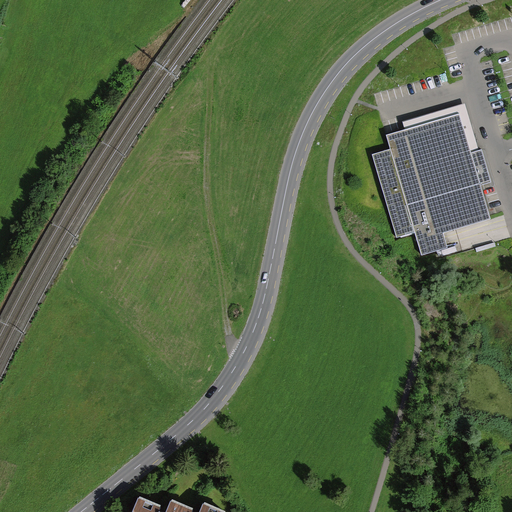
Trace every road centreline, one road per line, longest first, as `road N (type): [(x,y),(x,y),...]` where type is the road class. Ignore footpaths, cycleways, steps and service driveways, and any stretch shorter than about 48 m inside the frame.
road 1 (primary): [(81,511),(219,392),(257,321),(288,179),(313,110),(369,42),(440,0)]
road 2 (track): [(245,351),(232,343),(209,211),(211,64)]
